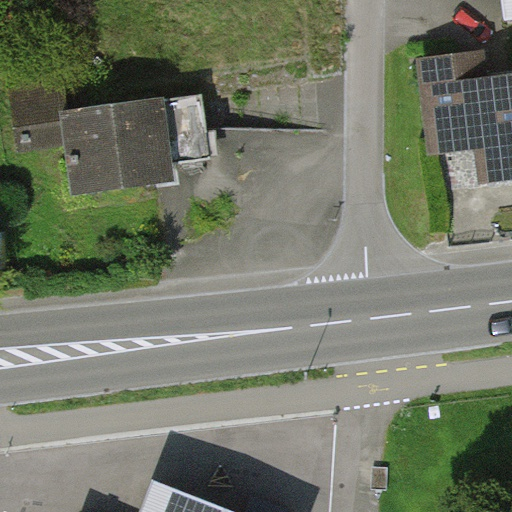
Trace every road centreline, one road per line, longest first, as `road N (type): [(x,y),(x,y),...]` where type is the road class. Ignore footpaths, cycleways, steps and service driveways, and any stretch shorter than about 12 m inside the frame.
road 1 (primary): [(0,361),(371,317)]
road 2 (unclassified): [(371,317),(376,0)]
road 3 (primary): [(371,317),(511,300)]
